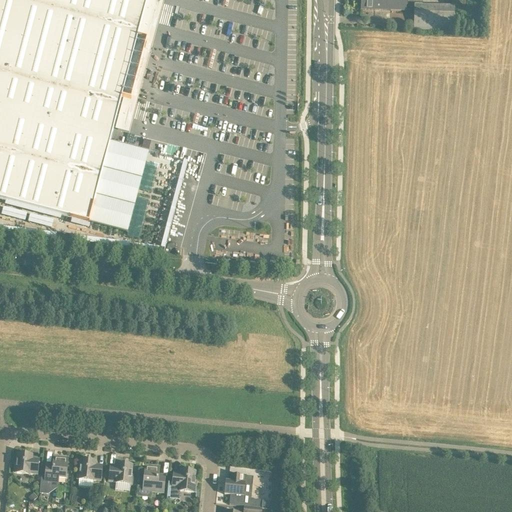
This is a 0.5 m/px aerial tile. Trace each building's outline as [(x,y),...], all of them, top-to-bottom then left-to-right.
[(131,103),(155,10),(145,7),(147,0),(0,0),(0,201),(70,219),(70,220),(89,225),(94,206),(93,206),(110,143),(110,141),(121,100),(131,103)] [(360,0),(360,11),(406,12),(406,0),(360,0)] [(415,6),(414,31),(453,32),(454,7),(415,6)] [(94,206),(89,225),(127,235),(148,153),(110,143),(93,206),(94,206)] [(183,227),(190,203),(183,201),(176,225),(183,227)] [(37,476),(39,460),(32,460),(32,457),(27,456),(26,455),(23,454),(22,456),(17,455),(16,465),(14,465),(13,474),(30,475),(37,476)] [(65,480),(68,460),(66,460),(65,459),(62,458),(60,459),(54,459),(53,465),(46,464),(44,483),(58,484),(58,479),(65,480)] [(85,462),(80,461),(79,471),(78,471),(77,480),(94,482),(94,481),(100,482),(102,467),(95,466),(96,463),(91,462),(89,461),(86,461),(85,462)] [(132,486),(133,477),(131,477),(132,466),(127,466),(126,465),(123,464),(122,465),(117,465),(117,468),(110,467),(108,483),(115,483),(115,484),(132,486)] [(137,487),(136,498),(151,499),(152,493),(163,495),(165,476),(158,475),(159,469),(152,468),(151,467),(148,467),(146,468),(145,468),(143,488),(137,487)] [(169,486),(168,499),(169,499),(169,500),(179,501),(180,492),(195,494),(196,483),(194,483),(195,473),(191,472),(189,471),(187,471),(185,472),(180,471),(180,474),(173,474),(172,486),(169,486)] [(251,499),(253,477),(228,475),(228,482),(225,482),(224,495),(230,495),(229,505),(260,508),(261,500),(251,499)] [(80,506),(82,497),(73,495),(71,504),(80,506)] [(113,506),(114,498),(106,497),(105,505),(113,506)] [(269,509),(270,502),(262,501),(261,509),(269,509)]
